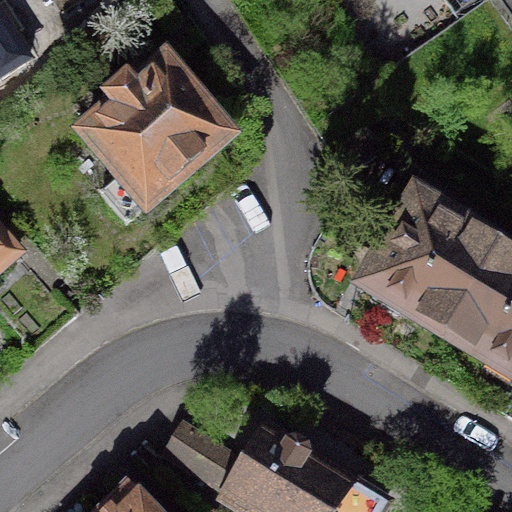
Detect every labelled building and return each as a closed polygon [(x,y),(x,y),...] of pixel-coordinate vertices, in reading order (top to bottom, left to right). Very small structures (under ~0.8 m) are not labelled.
[(511,0),(485,0),(474,8),(505,52),(511,47),(511,0)] [(0,80),(29,61),(0,17),(0,80)] [(113,110),(84,135),(120,178),(100,195),(125,226),(227,139),(165,66),(137,90),(125,76),(102,96),(113,110)] [(400,229),(388,221),(375,243),(381,247),(387,250),(366,284),(447,334),(498,251),(417,201),(400,229)] [(0,270),(18,255),(0,234),(0,270)] [(447,334),(511,373),(511,259),(498,251),(447,334)] [(183,426),(164,456),(218,489),(236,459),(183,426)] [(382,511),(385,508),(375,502),(373,493),(361,486),(353,488),(328,473),(308,461),(305,451),(295,445),(286,447),(262,432),(222,497),(246,511),(382,511)] [(136,511),(125,500),(111,511),(136,511)]
